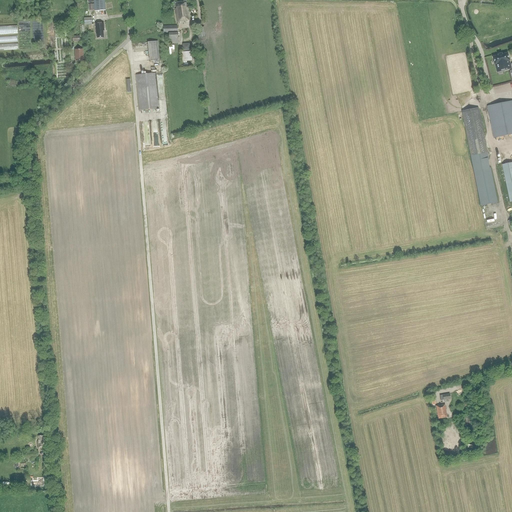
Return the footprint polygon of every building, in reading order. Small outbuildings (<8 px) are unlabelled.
[(105,0),(88,0),(89,2),(95,2),(95,11),(106,10),(105,0)] [(190,20),(188,7),(187,7),(186,2),(176,3),(177,9),(175,9),(177,22),(190,20)] [(104,30),(104,23),(95,23),(96,34),(97,34),(97,38),(104,37),(103,30),(104,30)] [(0,25),(0,33),(19,33),(19,25),(0,25)] [(178,43),(178,25),(164,26),(164,33),(169,33),(169,44),(178,43)] [(160,59),(158,41),(148,42),(150,60),(160,59)] [(84,61),(83,49),(75,49),(76,61),(84,61)] [(192,61),(191,51),(181,52),(181,62),(192,61)] [(511,63),(511,64),(511,65),(510,65),(509,60),(507,53),(502,55),(501,54),(498,55),(493,57),(495,64),(497,72),(511,68),(510,67),(511,67),(511,63)] [(159,100),(156,73),(136,75),(139,110),(159,109),(159,105),(159,100)] [(493,115),(490,116),(494,138),(511,134),(511,101),(502,104),(502,105),(498,106),(498,105),(491,106),(493,115)] [(463,112),(472,159),(487,156),(477,109),(463,112)] [(474,168),(481,206),(496,203),(489,166),(474,168)] [(450,399),(450,394),(440,396),(441,400),(443,400),(444,402),(446,402),(446,400),(450,399)] [(447,417),(444,404),(436,406),(438,419),(447,417)] [(45,447),(45,438),(43,438),(43,436),(38,436),(38,442),(37,442),(37,446),(37,447),(37,448),(45,447)] [(34,482),(31,482),(31,487),(44,486),(44,481),(43,481),(42,478),(40,478),(37,478),(36,478),(37,482),(34,482)]
